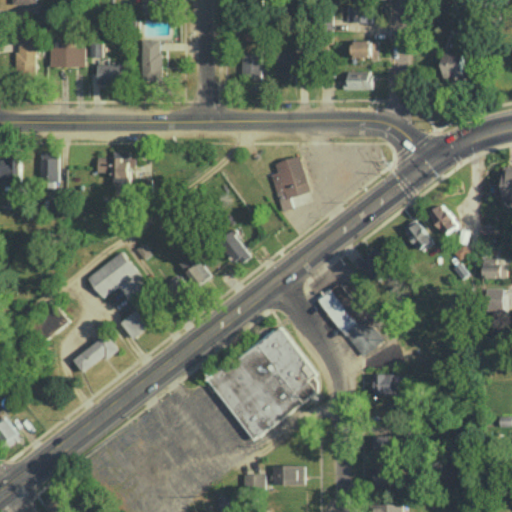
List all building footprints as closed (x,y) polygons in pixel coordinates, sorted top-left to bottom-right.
[(144,0),(144,14),(164,14),(163,0),(144,0)] [(372,21),(372,3),(348,3),(349,21),(372,21)] [(38,75),(38,37),(19,38),(19,76),(38,75)] [(88,65),(88,46),(53,46),(53,65),(88,65)] [(252,79),(252,90),(263,90),(264,47),(245,47),(244,79),(252,79)] [(277,74),(307,73),(306,51),(276,52),(277,74)] [(465,51),(445,51),(445,78),(465,78),(465,51)] [(100,63),(100,82),(128,81),(127,62),(100,63)] [(263,164),(282,214),(324,198),(305,148),(263,164)] [(62,151),(43,150),(42,179),(61,180),(62,151)] [(100,154),(100,170),(115,171),(115,175),(132,176),(132,166),(137,166),(137,155),(100,154)] [(22,181),(22,157),(1,158),(1,182),(22,181)] [(67,217),(68,200),(53,200),(52,216),(67,217)] [(447,233),(460,224),(445,202),(431,211),(447,233)] [(419,248),(433,239),(419,218),(406,227),(419,248)] [(221,242),(242,265),(254,254),(233,231),(221,242)] [(182,261),(199,285),(213,275),(195,251),(182,261)] [(366,261),(380,281),(393,271),(379,252),(366,261)] [(507,262),(498,262),(498,256),(484,256),(485,277),(507,277),(507,262)] [(319,299),(339,284),(391,342),(361,356),(319,299)] [(511,288),(492,288),(492,309),(511,308),(511,288)] [(70,321),(60,307),(37,324),(46,337),(70,321)] [(320,392),(310,378),(318,373),(283,324),(211,376),(255,438),(320,392)] [(107,353),(110,357),(121,347),(108,332),(78,357),(84,365),(82,366),(85,370),(107,353)] [(376,372),(377,392),(396,392),(396,372),(376,372)] [(22,437),(9,418),(0,424),(0,432),(9,446),(22,437)] [(374,449),(399,450),(399,434),(374,433),(374,449)] [(375,485),(400,484),(399,467),(375,468),(375,485)] [(405,511),(405,502),(379,503),(379,511),(376,511),(375,511),(405,511)]
